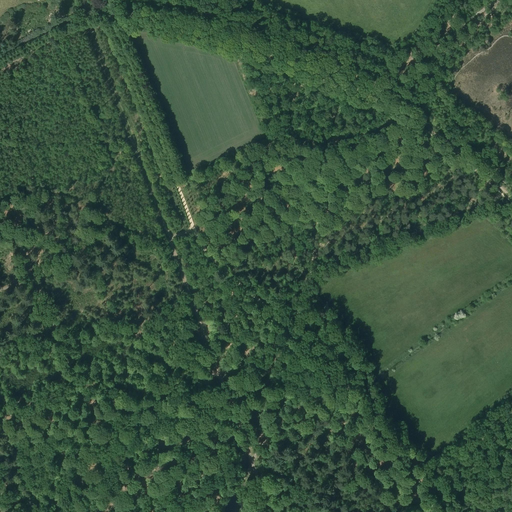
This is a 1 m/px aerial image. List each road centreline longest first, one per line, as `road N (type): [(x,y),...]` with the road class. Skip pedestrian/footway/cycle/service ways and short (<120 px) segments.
road 1 (track): [(435,511),(306,347),(205,253),(110,11)]
road 2 (unknown): [(511,190),(437,127),(351,76),(189,21),(132,12),(112,19)]
road 3 (track): [(218,373),(87,17)]
road 4 (track): [(251,460),(218,373),(178,364),(128,334),(66,335),(50,322),(17,246),(0,236)]
road 5 (track): [(507,192),(310,271)]
road 6 (track): [(193,230),(169,237),(133,231),(58,192),(0,203)]
road 7 (track): [(372,97),(339,152),(317,212),(310,271)]
road 8 (track): [(507,192),(374,94)]
road 9 (track): [(374,94),(229,36)]
road 10 (track): [(255,457),(292,455),(343,471),(395,511)]
road 11 (track): [(291,411),(306,347),(310,271)]
road 12 (track): [(108,218),(64,261),(0,290)]
road 13 (track): [(229,36),(104,14)]
road 14 (unknown): [(0,66),(112,19)]
